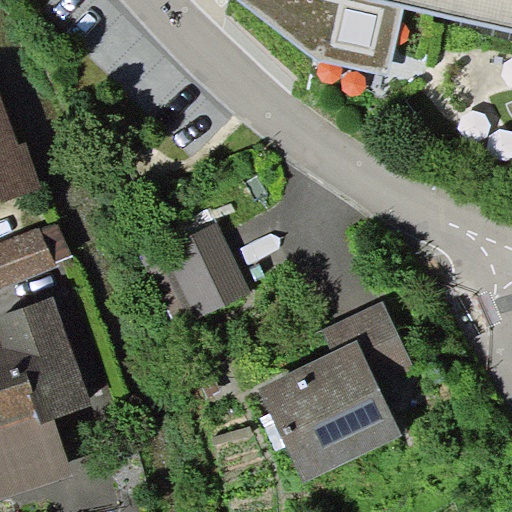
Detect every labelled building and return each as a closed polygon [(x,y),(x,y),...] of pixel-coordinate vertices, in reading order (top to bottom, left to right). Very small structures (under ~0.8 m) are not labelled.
[(511,0),(237,0),(316,61),(389,77),(406,8),(511,32),(511,0)] [(0,203),(43,188),(26,142),(19,145),(0,92),(0,203)] [(40,225),(0,241),(0,290),(58,268),(56,262),(74,255),(60,221),(42,229),(40,225)] [(146,255),(178,326),(251,292),(219,222),(146,255)] [(54,297),(0,314),(0,336),(13,376),(25,372),(42,423),(55,419),(91,407),(54,297)] [(417,368),(384,301),(321,331),(331,352),(357,340),(379,386),(417,368)] [(0,336),(0,498),(73,475),(55,419),(42,423),(25,372),(13,376),(0,336)] [(259,386),(304,480),(402,434),(379,386),(357,340),(331,352),(259,386)]
